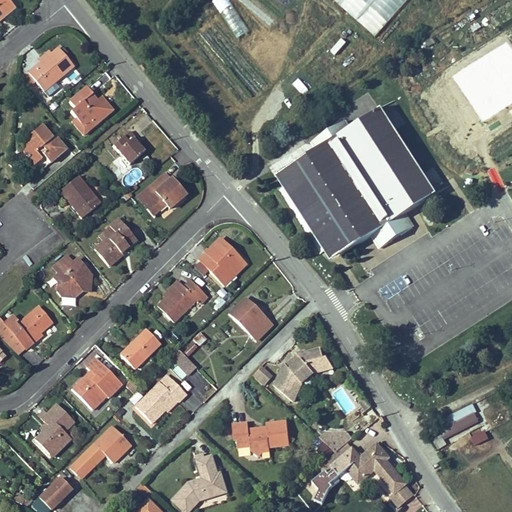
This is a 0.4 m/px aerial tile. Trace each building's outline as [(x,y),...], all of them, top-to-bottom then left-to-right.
[(0,0),(0,21),(17,7),(11,0),(0,0)] [(236,37),(248,30),(229,0),(220,0),(215,3),(236,37)] [(406,0),(333,0),(374,36),(406,0)] [(336,55),(345,41),(339,37),(330,51),(336,55)] [(62,76),(74,66),(71,63),(62,53),(58,48),(50,55),(45,59),(47,61),(43,64),(41,62),(41,63),(28,73),(44,91),(49,87),(62,76)] [(73,61),(64,51),(62,53),(71,63),(73,61)] [(45,59),(50,55),(48,52),(38,60),(41,63),(41,62),(43,64),(47,61),(45,59)] [(53,91),(65,80),(62,76),(49,87),(53,91)] [(112,111),(105,102),(101,105),(97,101),(86,88),(69,103),(74,109),(71,113),(76,119),(84,129),(92,122),(95,125),(112,111)] [(331,103),(321,109),(326,116),(337,109),(336,107),(334,108),(331,103)] [(436,196),(382,111),(350,131),(342,136),(341,134),(337,137),(339,138),(282,174),(336,259),(372,237),(404,216),(436,196)] [(83,136),(95,125),(92,122),(84,129),(76,119),(72,122),(83,136)] [(313,144),(318,151),(339,138),(337,137),(341,134),(342,136),(350,131),(345,123),(313,144)] [(63,146),(55,137),(52,139),(41,127),(28,138),(31,141),(21,149),(29,158),(26,161),(32,168),(41,160),(39,157),(43,155),(50,163),(57,158),(54,154),(63,146)] [(146,149),(134,136),(135,135),(131,130),(113,144),(131,163),(146,149)] [(57,158),(66,150),(63,146),(54,154),(57,158)] [(112,162),(121,174),(131,166),(122,154),(112,162)] [(148,197),(170,177),(166,172),(144,192),(148,197)] [(336,259),(282,174),(276,178),(331,263),(336,259)] [(102,203),(80,175),(60,191),(67,201),(69,200),(77,211),(75,212),(81,219),(102,203)] [(168,209),(189,194),(173,176),(170,177),(148,197),(144,192),(137,197),(149,212),(162,202),(165,205),(168,209)] [(77,211),(69,200),(67,201),(66,203),(74,213),(75,212),(77,211)] [(153,216),(165,205),(162,202),(149,212),(153,216)] [(372,237),(380,249),(412,229),(404,216),(372,237)] [(120,253),(136,240),(118,219),(109,227),(116,235),(109,240),(108,239),(94,250),(108,267),(122,255),(120,253)] [(243,263),(220,239),(198,261),(220,283),(229,274),(231,275),(243,263)] [(90,292),(91,276),(77,259),(72,263),(67,257),(53,268),(58,274),(62,279),(58,283),(57,291),(62,298),(74,299),(75,292),(90,292)] [(224,287),(246,265),(243,263),(231,275),(229,274),(220,283),(224,287)] [(58,283),(62,279),(58,274),(53,278),(58,283)] [(201,306),(208,298),(190,281),(183,288),(179,284),(174,289),(176,291),(167,300),(166,298),(165,299),(157,307),(174,323),(196,301),(201,306)] [(167,300),(176,291),(174,289),(179,284),(177,281),(162,297),(165,299),(166,298),(167,300)] [(224,288),(218,291),(223,300),(229,297),(224,288)] [(247,297),(230,314),(258,342),(276,325),(247,297)] [(43,333),(54,323),(38,305),(20,320),(14,314),(4,321),(0,315),(0,336),(19,355),(35,343),(44,335),(43,333)] [(134,370),(160,345),(146,331),(120,356),(134,370)] [(200,334),(193,340),(198,346),(205,339),(200,334)] [(249,341),(245,347),(253,353),(257,347),(249,341)] [(275,387),(296,403),(304,383),(315,374),(335,369),(328,355),(325,356),(322,346),(307,350),(307,349),(297,351),(298,353),(287,363),(285,362),(274,385),(275,387)] [(165,363),(182,381),(197,367),(179,349),(165,363)] [(109,399),(122,386),(96,359),(87,368),(92,374),(95,377),(92,381),(88,377),(80,386),(78,384),(73,390),(89,407),(102,393),(105,396),(109,399)] [(274,376),(263,365),(254,375),(265,386),(274,376)] [(167,376),(159,383),(163,387),(170,379),(167,376)] [(159,383),(135,407),(151,424),(166,410),(164,408),(173,398),(177,402),(178,403),(186,395),(170,379),(163,387),(159,383)] [(92,409),(105,396),(102,393),(89,407),(92,409)] [(166,410),(167,411),(177,402),(173,398),(164,408),(166,410)] [(363,409),(370,408),(369,398),(361,400),(363,409)] [(478,411),(474,403),(432,423),(436,429),(431,432),(439,449),(448,444),(445,437),(480,421),(476,414),(478,411)] [(63,433),(74,423),(57,405),(47,415),(43,412),(38,417),(46,424),(49,428),(44,433),(35,441),(46,452),(52,446),(56,450),(68,438),(63,433)] [(247,423),(232,425),(234,441),(236,441),(237,449),(249,447),(250,448),(250,451),(258,457),(263,452),(269,451),(270,451),(270,447),(289,444),(286,421),(265,424),(266,430),(261,431),(257,428),(248,430),(247,423)] [(44,433),(49,428),(46,424),(40,430),(44,433)] [(110,428),(92,446),(111,465),(129,446),(110,428)] [(472,434),(474,444),(489,441),(486,430),(472,434)] [(352,435),(348,431),(328,431),(323,436),(334,451),(336,449),(339,446),(352,435)] [(355,446),(352,435),(339,446),(334,451),(323,462),(320,464),(325,470),(314,480),(321,488),(316,498),(325,502),(331,486),(341,478),(341,473),(342,473),(349,467),(355,474),(360,480),(367,473),(370,471),(390,460),(393,458),(379,442),(366,453),(363,455),(360,452),(355,446)] [(53,459),(71,441),(68,438),(56,450),(52,446),(46,452),(53,459)] [(79,481),(103,457),(92,446),(84,455),(91,463),(76,478),(79,481)] [(366,453),(355,446),(360,452),(363,455),(366,453)] [(84,455),(69,470),(76,478),(91,463),(84,455)] [(173,501),(185,511),(191,511),(201,501),(214,497),(218,493),(216,487),(225,484),(222,472),(218,474),(212,456),(205,458),(204,455),(196,457),(203,479),(189,483),(173,501)] [(409,484),(390,460),(367,473),(399,509),(415,494),(407,486),(409,484)] [(355,474),(349,467),(342,473),(342,479),(347,481),(352,480),(355,474)] [(62,477),(41,499),(52,510),(73,489),(62,477)] [(218,493),(214,497),(228,492),(225,484),(216,487),(218,493)] [(155,495),(145,486),(144,485),(138,490),(150,501),(155,495)] [(16,493),(13,501),(24,505),(27,497),(16,493)] [(138,511),(144,511),(153,504),(150,501),(138,511)]
